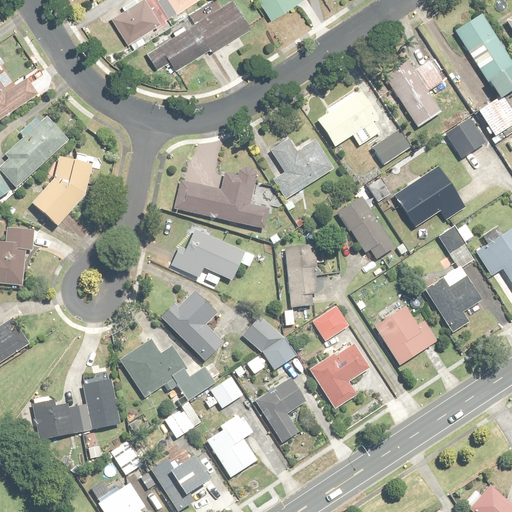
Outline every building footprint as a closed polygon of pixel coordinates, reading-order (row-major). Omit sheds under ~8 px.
[(127,47),(130,45),(134,51),(144,44),(141,38),(176,15),(166,0),(144,0),(111,22),(127,47)] [(166,0),(176,15),(199,0),(166,0)] [(257,0),(271,21),(304,0),(257,0)] [(248,30),(232,4),(147,56),(156,71),(169,63),(175,72),(210,51),(211,53),(248,30)] [(511,128),(511,111),(504,99),(511,93),(511,65),(481,17),(455,34),(498,100),(478,113),(495,139),(511,128)] [(414,73),(408,64),(384,79),(417,130),(440,116),(426,94),(443,84),(429,63),(414,73)] [(0,120),(35,96),(25,80),(8,92),(0,81),(0,120)] [(377,120),(358,91),(329,110),(331,113),(317,122),(334,149),(352,138),(359,148),(379,135),(372,124),(377,120)] [(20,136),(23,140),(3,158),(7,162),(0,167),(0,172),(16,191),(69,144),(47,119),(34,131),(30,127),(20,136)] [(485,146),(470,122),(445,138),(461,161),(485,146)] [(409,152),(398,134),(372,150),(383,168),(409,152)] [(295,208),(289,199),(333,172),(315,143),(296,155),(288,142),(270,153),(284,175),(273,182),(275,187),(273,188),(288,213),(295,208)] [(93,170),(61,159),(54,181),(32,207),(56,229),(84,197),(93,170)] [(465,210),(438,168),(393,198),(414,230),(440,214),(445,222),(465,210)] [(220,193),(182,184),(175,211),(263,232),(268,212),(248,207),(254,182),(225,175),(220,193)] [(0,179),(0,202),(11,195),(0,179)] [(377,180),(365,188),(377,205),(389,197),(377,180)] [(268,186),(254,195),(263,209),(277,200),(268,186)] [(394,250),(361,201),(338,216),(365,255),(369,252),(376,262),(394,250)] [(473,239),(463,224),(438,240),(458,269),(471,260),(462,246),(473,239)] [(511,232),(503,238),(497,228),(481,238),(488,248),(477,255),(491,278),(501,272),(511,288),(511,232)] [(33,234),(7,231),(6,245),(0,244),(0,286),(21,288),(24,257),(31,258),(33,234)] [(202,271),(208,274),(205,282),(217,286),(220,278),(232,283),(239,265),(248,268),(252,258),(194,234),(184,260),(176,257),(171,268),(199,279),(202,271)] [(312,297),(317,297),(317,293),(322,293),(321,279),(315,280),(312,248),(284,250),(290,308),(313,306),(312,297)] [(480,303),(459,269),(441,279),(443,282),(425,293),(451,335),(468,324),(462,315),(480,303)] [(269,301),(253,293),(249,300),(266,308),(269,301)] [(215,317),(193,294),(179,308),(176,305),(161,320),(204,364),(223,345),(205,327),(215,317)] [(348,329),(335,309),(312,324),(325,344),(348,329)] [(417,326),(405,309),(374,329),(399,367),(436,344),(423,322),(417,326)] [(292,312),(283,313),(284,328),(294,327),(292,312)] [(295,357),(266,318),(243,335),(260,357),(262,356),(275,373),(295,357)] [(0,365),(28,347),(11,322),(0,329),(0,365)] [(160,357),(150,342),(119,363),(144,400),(164,387),(168,393),(176,388),(187,404),(213,386),(203,371),(191,379),(172,349),(160,357)] [(367,372),(352,347),(310,372),(333,411),(356,398),(347,384),(367,372)] [(265,370),(258,358),(246,365),(253,377),(265,370)] [(119,427),(109,375),(83,380),(88,406),(68,410),(67,407),(54,410),(53,403),(32,407),(39,442),(119,427)] [(242,397),(230,379),(210,392),(222,411),(242,397)] [(304,405),(290,382),(256,404),(282,445),(298,435),(286,416),(304,405)] [(201,425),(189,406),(164,422),(176,441),(201,425)] [(251,435),(239,416),(220,428),(223,433),(206,443),(230,480),(256,463),(242,441),(251,435)] [(142,467),(126,443),(110,453),(126,478),(142,467)] [(103,458),(100,447),(89,450),(92,461),(103,458)] [(209,481),(194,458),(177,469),(170,458),(149,471),(175,511),(180,511),(193,503),(192,501),(206,492),(202,486),(209,481)] [(144,508),(129,486),(98,506),(101,511),(138,511),(144,508)] [(511,511),(511,508),(490,488),(469,511),(470,511),(511,511)]
